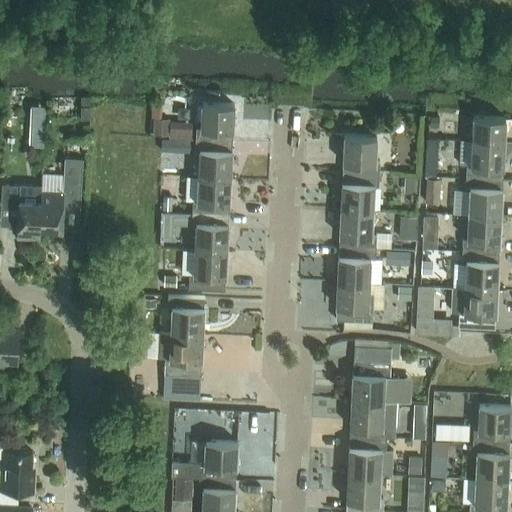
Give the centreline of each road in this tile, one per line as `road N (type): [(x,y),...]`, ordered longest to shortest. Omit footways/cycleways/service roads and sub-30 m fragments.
road 1 (residential): [(291,511),(296,402),(280,322),(289,111)]
road 2 (residential): [(74,511),(78,333),(55,305),(0,287)]
